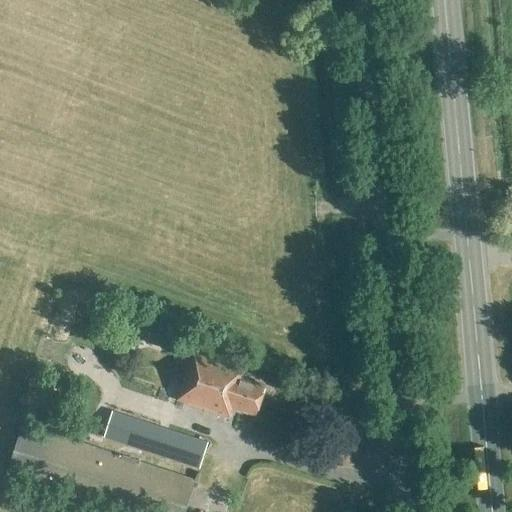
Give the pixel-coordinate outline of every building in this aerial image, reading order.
[(145,341),(152,319),(119,307),(111,329),(145,341)] [(256,415),(265,386),(241,378),(245,368),(195,351),(190,367),(188,366),(177,400),(228,417),(232,407),(256,415)] [(126,384),(122,399),(146,406),(151,392),(126,384)] [(112,411),(103,437),(197,468),(206,441),(112,411)] [(22,424),(6,476),(115,511),(183,511),(194,480),(22,424)]
